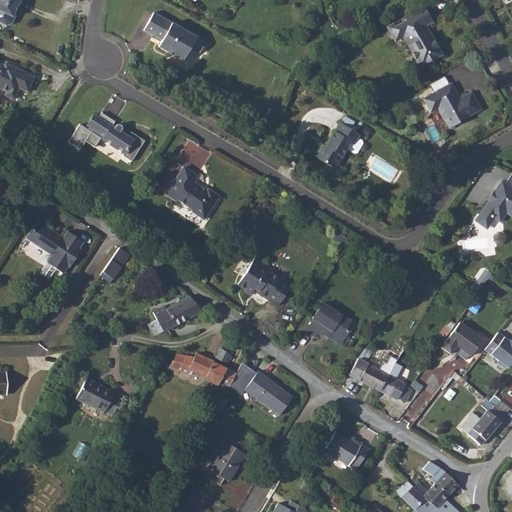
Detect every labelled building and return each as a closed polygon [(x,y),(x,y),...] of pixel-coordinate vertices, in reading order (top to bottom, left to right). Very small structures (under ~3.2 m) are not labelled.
[(0,0),(0,24),(9,28),(17,25),(20,17),(18,16),(24,2),(27,4),(29,0),(0,0)] [(408,20),(389,31),(394,41),(402,37),(419,67),(440,55),(424,26),(432,22),(424,8),(406,17),(408,20)] [(153,14),(143,31),(161,42),(158,48),(183,62),(191,48),(198,53),(204,43),(153,14)] [(0,61),(0,86),(7,90),(6,93),(15,97),(20,86),(29,90),(33,81),(32,80),(34,75),(26,71),(26,70),(14,64),(12,68),(4,64),(5,64),(0,61)] [(440,90),(436,93),(424,99),(431,112),(439,109),(449,128),(481,111),(471,93),(462,98),(463,99),(458,102),(453,92),(444,97),(440,90)] [(78,124),(67,142),(79,150),(84,141),(94,147),(99,138),(123,153),(122,155),(131,161),(144,141),(130,131),(127,136),(120,131),(120,130),(121,129),(121,128),(121,127),(121,126),(120,126),(120,125),(119,124),(118,124),(117,124),(116,124),(115,125),(114,126),(113,127),(111,125),(114,121),(100,112),(98,117),(93,114),(86,125),(89,127),(87,129),(78,124)] [(325,146),(322,144),(315,156),(334,167),(346,148),(354,152),(356,152),(362,143),(361,140),(357,138),(359,134),(339,123),(325,146)] [(183,168),(166,195),(176,202),(177,200),(191,209),(191,213),(203,220),(218,197),(208,190),(206,193),(193,183),(197,177),(183,168)] [(511,187),(506,183),(502,180),(494,192),(498,195),(496,198),(493,195),(492,197),(480,214),(488,220),(492,215),(495,217),(500,221),(507,212),(508,210),(511,213),(511,187)] [(50,257),(45,265),(61,275),(67,267),(69,268),(80,250),(78,249),(82,243),(66,232),(62,239),(36,222),(24,240),(50,257)] [(100,275),(112,283),(131,253),(119,246),(100,275)] [(254,258),(236,284),(243,289),(242,291),(249,295),(253,290),(276,306),(289,286),(270,274),(272,270),(254,258)] [(191,299),(189,296),(165,308),(164,306),(153,311),(156,317),(154,319),(155,321),(147,325),(152,336),(182,321),(201,310),(204,311),(204,305),(192,298),(191,299)] [(349,321),(321,303),(311,319),(313,320),(306,331),(313,336),(316,332),(321,335),(322,333),(339,344),(348,331),(344,329),(349,321)] [(459,323),(447,339),(441,348),(450,355),(457,346),(471,356),(482,340),(459,323)] [(510,340),(498,331),(485,349),(499,359),(499,362),(504,366),(508,366),(509,367),(511,362),(511,339),(510,339),(510,340)] [(358,358),(348,374),(380,391),(388,377),(391,370),(395,363),(404,348),(396,343),(392,349),(396,352),(390,361),(387,359),(381,371),(365,361),(358,358)] [(219,349),(215,358),(225,363),(230,355),(219,349)] [(219,382),(227,386),(235,373),(212,362),(213,361),(195,353),(194,357),(175,354),(169,367),(187,374),(189,370),(205,376),(204,379),(217,385),(219,382)] [(388,377),(380,391),(397,400),(404,387),(396,383),(398,380),(396,379),(402,367),(395,363),(391,370),(388,377)] [(407,377),(410,368),(403,366),(400,374),(407,377)] [(249,381),(243,389),(278,415),(291,397),(256,371),(249,381)] [(85,379),(75,399),(111,417),(120,398),(112,394),(113,392),(85,379)] [(494,396),(489,402),(494,407),(500,400),(494,396)] [(499,412),(494,407),(488,414),(487,413),(467,434),(480,446),(505,417),(499,412)] [(322,450),(348,466),(350,463),(357,467),(367,450),(360,445),(359,447),(333,432),(322,450)] [(246,450),(248,445),(233,439),(231,444),(246,450)] [(244,454),(227,443),(223,441),(207,469),(211,471),(207,479),(219,486),(223,479),(228,482),(244,454)] [(380,457),(370,467),(381,481),(392,470),(380,457)] [(440,469),(431,479),(434,482),(448,495),(457,485),(444,471),(440,469)] [(426,491),(421,495),(425,498),(436,508),(448,495),(434,482),(426,491)] [(418,483),(413,487),(421,495),(426,491),(418,483)] [(413,486),(400,497),(407,505),(404,509),(406,511),(412,511),(425,498),(421,495),(413,487),(413,486)] [(412,511),(431,511),(436,508),(425,498),(412,511)] [(278,504),(273,511),(307,511),(308,511),(290,501),(285,508),(278,504)]
